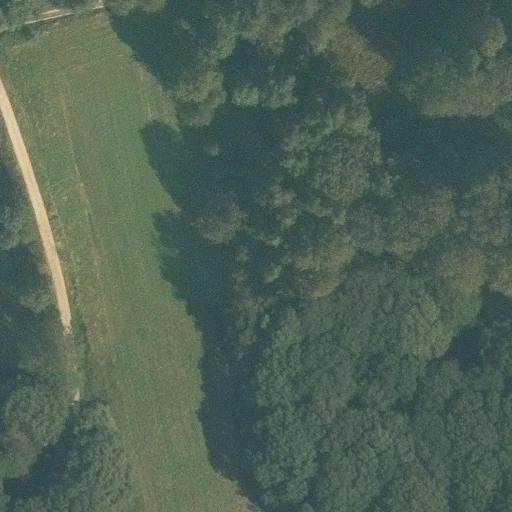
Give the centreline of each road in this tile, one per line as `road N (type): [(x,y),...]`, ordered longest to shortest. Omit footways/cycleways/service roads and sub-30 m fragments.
road 1 (track): [(0,96),(58,282),(95,511)]
road 2 (track): [(127,0),(0,25)]
